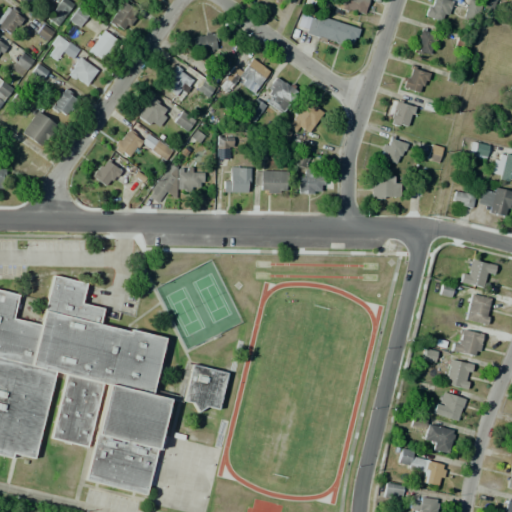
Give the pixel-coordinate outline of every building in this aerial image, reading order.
[(34,0),(28,9),(15,0),(34,0)] [(59,0),(66,0),(72,4),(56,26),(46,18),(59,0)] [(366,0),(361,16),(337,8),(339,0),(366,0)] [(429,0),(450,0),(444,23),(424,17),(429,0)] [(467,0),(474,0),(481,2),(475,19),(462,14),(467,0)] [(121,1),(137,13),(123,32),(107,21),(121,1)] [(0,14),(7,5),(22,17),(9,36),(0,29),(0,14)] [(76,7),(87,14),(78,27),(68,20),(76,7)] [(358,28),(352,48),(295,30),(301,10),(358,28)] [(35,34),(45,41),(51,32),(41,25),(35,34)] [(418,28),(436,34),(429,57),(411,51),(418,28)] [(101,29),(114,39),(104,53),(97,48),(92,55),(85,50),(101,29)] [(214,31),(218,49),(196,54),(191,36),(214,31)] [(56,35),(69,45),(57,62),(44,52),(56,35)] [(21,52),(32,60),(20,76),(9,68),(21,52)] [(78,57),(96,70),(84,87),(66,74),(78,57)] [(240,73),(250,58),(267,70),(252,93),(234,81),(229,88),(221,82),(231,67),(240,73)] [(174,66),(192,79),(178,98),(160,85),(174,66)] [(421,94),(401,88),(408,66),(428,73),(421,94)] [(264,92),(274,76),(296,90),(281,114),(266,105),(271,97),(264,92)] [(0,81),(1,80),(11,88),(2,101),(0,99),(0,81)] [(63,87),(77,98),(63,118),(49,107),(63,87)] [(150,97),(169,111),(154,130),(136,116),(150,97)] [(254,98),(263,105),(254,118),(244,111),(254,98)] [(320,111),(304,132),(297,126),(293,131),(284,125),(304,98),(320,111)] [(394,101),(413,107),(406,128),(387,122),(394,101)] [(35,111),(55,125),(39,146),(19,132),(35,111)] [(171,121),(178,111),(192,121),(185,131),(171,121)] [(126,128),(141,139),(126,159),(111,148),(126,128)] [(215,136),(231,137),(231,149),(215,149),(215,136)] [(384,137),(404,143),(397,164),(378,157),(384,137)] [(148,150),(156,140),(170,150),(163,160),(148,150)] [(467,154),(484,158),(487,146),(470,142),(467,154)] [(429,144),(440,147),(435,163),(424,160),(429,144)] [(511,155),(511,180),(489,175),(494,151),(511,155)] [(104,158),(119,170),(105,188),(90,176),(104,158)] [(204,172),(204,189),(179,189),(172,199),(165,193),(157,203),(145,194),(167,164),(178,172),(204,172)] [(222,167),(245,168),(244,192),(221,192),(222,167)] [(285,171),(284,193),(258,192),(259,170),(285,171)] [(297,170),(323,171),(323,177),(331,177),(331,193),(297,193),(297,170)] [(399,177),(398,199),(369,197),(370,175),(399,177)] [(421,184),(419,198),(406,196),(407,182),(421,184)] [(493,187),(511,191),(511,195),(506,218),(486,212),(493,187)] [(473,195),(470,207),(450,203),(453,190),(473,195)] [(494,265),(491,273),(482,271),(478,287),(459,282),(465,258),(494,265)] [(0,291),(17,296),(12,317),(39,324),(52,275),(84,284),(79,303),(102,309),(98,322),(163,340),(151,388),(177,395),(185,363),(225,373),(215,411),(168,398),(143,495),(83,479),(91,449),(49,437),(64,374),(54,371),(31,459),(10,454),(9,458),(0,455),(0,291)] [(469,293),(490,298),(484,324),(463,319),(469,293)] [(481,335),(475,357),(449,350),(455,328),(481,335)] [(449,359),(470,365),(464,389),(442,383),(449,359)] [(462,397),(456,421),(431,414),(437,391),(462,397)] [(409,425),(411,417),(452,428),(446,453),(429,449),(431,440),(423,438),(425,430),(409,425)] [(436,459),(433,467),(442,470),(437,486),(419,481),(422,473),(395,465),(400,448),(436,459)] [(402,486),(399,500),(381,497),(384,482),(402,486)] [(408,511),(409,496),(437,499),(435,511),(408,511)] [(498,511),(502,499),(511,501),(511,511),(498,511)]
